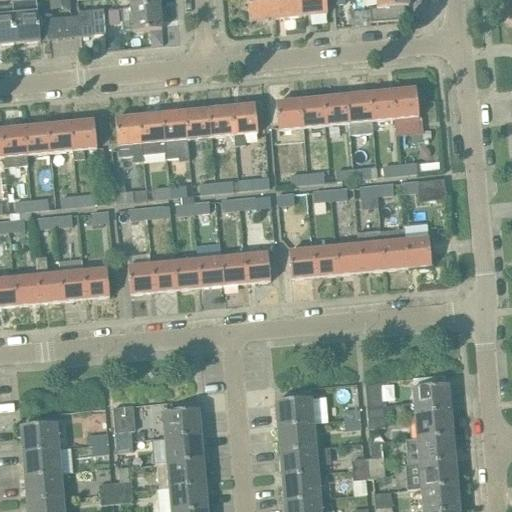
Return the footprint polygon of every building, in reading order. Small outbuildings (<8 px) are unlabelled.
[(70,11),(68,0),(49,0),(50,13),(70,11)] [(158,0),(129,0),(130,10),(121,11),(159,7),(158,0)] [(275,21),(273,0),(246,0),(249,24),(275,21)] [(299,0),(273,0),(275,21),(301,18),(299,0)] [(299,0),(301,18),(326,16),(324,0),(299,0)] [(407,0),(361,0),(363,12),(377,11),(378,24),(405,22),(404,8),(408,8),(407,0)] [(11,5),(15,46),(40,44),(38,24),(37,15),(36,2),(11,5)] [(0,47),(15,46),(11,5),(11,8),(0,8),(0,47)] [(159,7),(121,11),(123,35),(161,32),(159,7)] [(90,13),(78,14),(79,27),(91,25),(90,14),(90,13)] [(105,37),(103,13),(90,14),(91,25),(79,27),(80,39),(105,37)] [(72,40),(70,20),(45,22),(47,42),(72,40)] [(415,91),(392,94),(394,122),(418,120),(415,91)] [(394,122),(392,94),(369,96),(372,136),(371,124),(394,122)] [(372,136),(369,96),(345,98),(348,126),(349,138),(372,136)] [(348,126),(345,98),(322,101),(325,129),(348,126)] [(325,129),(322,101),(299,103),(302,131),(325,129)] [(302,131),(299,103),(276,105),(278,133),(302,131)] [(254,107),(231,109),(235,149),(245,148),(244,137),(257,136),(254,107)] [(231,109),(208,112),(210,140),(233,138),(234,149),(235,149),(231,109)] [(208,112),(184,114),(187,142),(210,140),(208,112)] [(179,165),(189,164),(187,142),(184,114),(161,116),(164,145),(166,162),(178,161),(179,165)] [(164,145),(161,116),(138,119),(142,158),(165,156),(166,162),(164,145)] [(142,165),(142,158),(138,119),(114,121),(118,160),(133,159),(133,166),(142,165)] [(93,123),(70,125),(72,154),(73,162),(85,161),(84,153),(96,152),(93,123)] [(49,157),(72,154),(70,125),(46,127),(49,157)] [(46,127),(23,130),(26,159),(49,157),(46,127)] [(26,159),(23,130),(0,132),(3,161),(4,171),(27,169),(26,159)] [(415,166),(399,168),(400,179),(416,177),(415,166)] [(383,180),(400,179),(399,168),(382,169),(383,180)] [(369,170),(353,172),(354,184),(370,182),(369,170)] [(353,172),(336,174),(337,186),(354,184),(353,172)] [(323,176),(306,177),(307,188),(324,186),(323,176)] [(291,189),(307,188),(306,177),(290,179),(291,189)] [(269,191),(269,181),(252,182),(238,183),(239,194),(253,193),(269,191)] [(215,185),(216,197),(233,196),(232,184),(215,185)] [(114,186),(115,196),(116,206),(133,205),(132,194),(125,195),(124,185),(114,186)] [(216,197),(215,185),(198,187),(200,199),(216,197)] [(418,196),(417,185),(400,187),(401,197),(418,196)] [(392,187),(375,188),(377,200),(393,198),(392,187)] [(185,188),(169,190),(170,201),(180,200),(180,201),(181,207),(181,208),(192,207),(193,207),(193,203),(192,199),(186,199),(185,188)] [(378,211),(377,200),(375,188),(359,190),(361,213),(378,211)] [(170,202),(170,201),(169,190),(151,192),(153,204),(170,202)] [(329,192),(330,205),(348,203),(346,190),(329,192)] [(314,207),(330,205),(329,192),(312,194),(314,207)] [(293,197),(277,199),(278,209),(294,207),(293,197)] [(77,199),(78,210),(94,208),(93,198),(77,199)] [(61,211),(78,210),(77,199),(60,201),(61,211)] [(238,202),(239,212),(255,211),(254,200),(238,202)] [(30,203),(32,215),(48,213),(47,202),(30,203)] [(223,214),(239,212),(238,202),(222,204),(223,214)] [(32,215),(30,203),(14,205),(15,217),(19,216),(19,220),(30,219),(30,215),(32,215)] [(192,207),(193,218),(209,216),(208,205),(193,207),(192,207)] [(176,220),(193,218),(192,207),(181,208),(181,207),(174,208),(176,220)] [(145,212),(146,222),(162,221),(161,210),(145,212)] [(146,222),(145,212),(129,213),(130,224),(146,222)] [(108,226),(107,215),(90,216),(91,227),(108,226)] [(54,220),(55,231),(72,230),(71,218),(54,220)] [(19,224),(8,225),(9,236),(24,235),(24,223),(31,223),(30,219),(19,220),(19,224)] [(38,232),(55,231),(54,220),(38,221),(38,232)] [(8,225),(0,225),(0,236),(9,236),(8,225)] [(414,231),(403,232),(407,271),(431,269),(428,241),(427,230),(414,231)] [(403,232),(380,235),(384,274),(407,271),(403,232)] [(357,237),(358,248),(361,276),(384,274),(380,235),(357,237)] [(242,249),(246,287),(270,285),(267,257),(266,246),(242,249)] [(361,276),(358,248),(335,250),(338,278),(361,276)] [(246,287),(242,249),(243,259),(220,261),(223,289),(246,287)] [(312,252),(314,280),(338,278),(335,250),(312,252)] [(314,280),(312,252),(288,255),(291,283),(314,280)] [(153,296),(177,294),(174,266),(173,255),(150,257),(153,296)] [(130,298),(153,296),(150,257),(149,257),(150,268),(127,270),(130,298)] [(36,279),(39,307),(62,305),(59,276),(48,277),(46,260),(34,261),(36,279)] [(82,274),(81,261),(58,264),(59,276),(62,305),(85,302),(82,274)] [(223,289),(220,261),(197,263),(200,291),(223,289)] [(174,266),(177,294),(200,291),(197,263),(174,266)] [(82,274),(85,302),(109,300),(106,272),(82,274)] [(39,307),(36,279),(13,281),(16,309),(39,307)] [(0,310),(16,309),(13,281),(0,282),(0,310)] [(395,418),(414,417),(450,414),(448,388),(412,391),(413,406),(395,408),(395,418)] [(274,405),(277,430),(313,427),(311,401),(274,405)] [(131,410),(111,412),(114,445),(129,444),(128,433),(133,433),(131,410)] [(367,411),(367,421),(384,419),(383,410),(367,411)] [(162,416),(164,441),(201,438),(198,412),(162,416)] [(344,424),(360,423),(359,412),(343,413),(344,424)] [(453,439),(450,414),(414,417),(416,442),(453,439)] [(385,430),(384,419),(367,421),(368,432),(385,430)] [(360,432),(360,423),(344,424),(345,434),(360,432)] [(19,429),(22,455),(58,452),(56,426),(19,429)] [(315,452),(313,427),(277,430),(279,455),(315,452)] [(87,438),(88,449),(108,447),(107,437),(87,438)] [(164,441),(166,466),(203,463),(201,438),(164,441)] [(455,464),(453,439),(416,442),(405,443),(407,468),(418,467),(455,464)] [(130,453),(129,444),(114,445),(114,455),(130,453)] [(108,447),(88,449),(91,449),(92,459),(109,457),(108,447)] [(61,477),(58,452),(22,455),(24,480),(61,477)] [(281,480),(318,477),(315,452),(279,455),(281,480)] [(367,461),(368,472),(384,470),(383,460),(367,461)] [(368,472),(367,461),(351,463),(352,474),(368,472)] [(168,491),(205,488),(203,463),(166,466),(168,491)] [(455,464),(418,467),(420,492),(457,489),(455,464)] [(368,472),(369,482),(385,480),(384,470),(368,472)] [(369,482),(368,472),(352,474),(353,484),(369,482)] [(26,505),(63,502),(61,477),(24,480),(26,505)] [(283,505),(320,502),(318,477),(281,480),(283,505)] [(115,486),(116,495),(131,494),(130,484),(115,486)] [(116,497),(116,495),(115,486),(98,487),(99,498),(116,497)] [(170,511),(207,511),(205,488),(168,491),(170,511)] [(421,511),(458,511),(457,489),(420,492),(421,511)] [(116,495),(116,497),(117,506),(132,505),(131,494),(116,495)] [(374,497),(375,511),(391,511),(390,495),(374,497)] [(117,506),(116,497),(99,498),(100,508),(117,506)] [(26,511),(63,511),(63,502),(26,505),(26,511)] [(320,511),(320,502),(283,505),(283,511),(320,511)]
